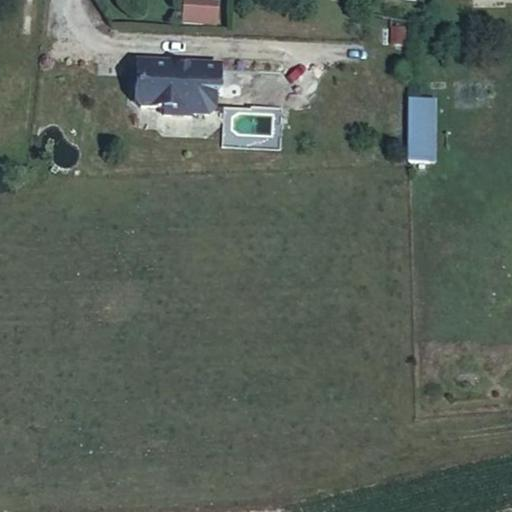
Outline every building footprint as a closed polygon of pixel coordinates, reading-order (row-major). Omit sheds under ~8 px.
[(444,0),(445,13),(486,13),(486,0),(444,0)] [(214,41),(215,15),(202,15),(201,31),(178,31),(178,40),(214,41)] [(201,31),(202,15),(179,15),(178,31),(201,31)] [(217,105),(217,79),(186,78),(186,83),(173,83),(173,77),(146,76),(145,101),(133,100),(133,115),(134,120),(141,122),(160,123),(160,131),(188,132),(188,129),(206,129),(212,124),(213,105),(217,105)] [(145,101),(146,76),(134,76),(133,100),(145,101)] [(436,162),(437,136),(414,137),(414,162),(436,162)]
